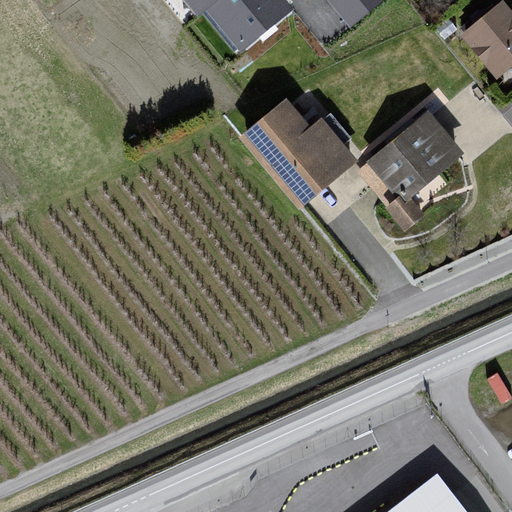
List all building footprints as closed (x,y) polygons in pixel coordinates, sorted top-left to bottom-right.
[(0,0),(0,187),(130,112),(64,0),(0,0)] [(188,0),(200,14),(208,7),(244,50),(291,10),(282,0),(188,0)] [(385,0),(329,0),(353,27),(385,0)] [(452,39),(493,79),(511,64),(511,22),(497,5),(452,39)] [(281,103),(231,141),(293,215),(350,165),(315,121),(302,131),(281,103)] [(426,116),(354,173),(392,209),(460,157),(426,116)] [(458,511),(431,480),(389,511),(458,511)]
